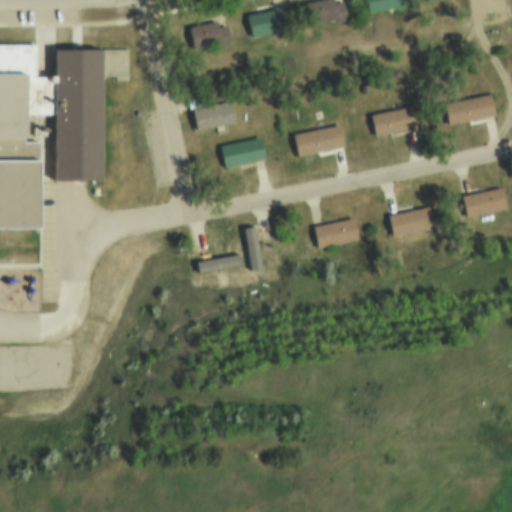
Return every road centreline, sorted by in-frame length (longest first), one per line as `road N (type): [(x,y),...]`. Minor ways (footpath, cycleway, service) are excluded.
road 1 (residential): [(189,215),(511,152)]
road 2 (track): [(511,374),(367,445),(312,492),(310,511)]
